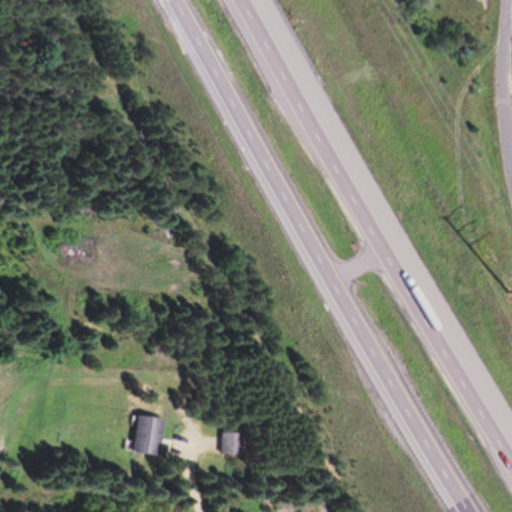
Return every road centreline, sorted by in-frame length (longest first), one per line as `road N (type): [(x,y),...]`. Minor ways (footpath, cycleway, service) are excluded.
road 1 (motorway): [(178,0),(471,511)]
road 2 (motorway): [(511,456),(247,0)]
road 3 (residential): [(511,150),(511,0)]
